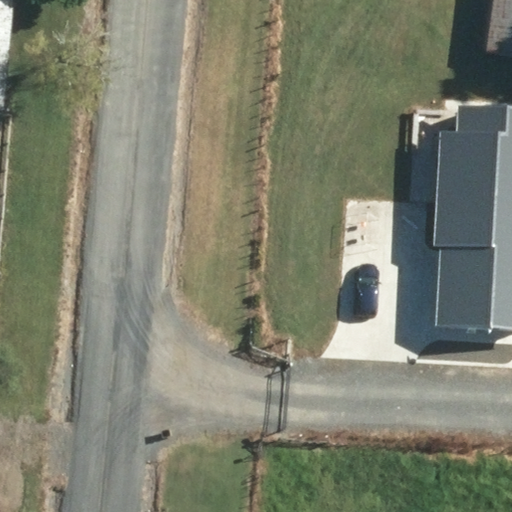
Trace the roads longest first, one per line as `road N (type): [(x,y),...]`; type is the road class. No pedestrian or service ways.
road 1 (unclassified): [(104,511),(148,0)]
road 2 (unknown): [(121,314),(511,353)]
